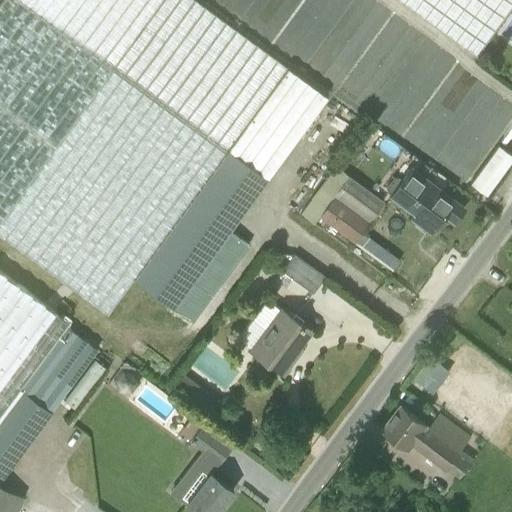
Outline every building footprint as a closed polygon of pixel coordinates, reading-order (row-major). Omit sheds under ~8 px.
[(327,98),(323,95),(194,0),(1,0),(0,2),(0,234),(106,312),(131,278),(169,305),(191,323),(249,245),(230,231),(327,98)] [(511,0),(399,0),(475,55),(511,4),(511,0)] [(497,146),(469,184),(484,195),(511,157),(497,146)] [(318,216),(391,271),(400,260),(361,232),(383,201),(333,166),(300,215),(312,224),(318,216)] [(388,191),(391,194),(390,195),(414,213),(434,228),(443,217),(453,225),(465,209),(454,201),(410,169),(401,181),(398,178),(393,178),(386,187),(388,191)] [(324,275),(294,254),(282,271),(312,292),(324,275)] [(19,389),(66,327),(70,321),(0,269),(0,420),(22,391),(19,389)] [(302,351),(298,348),(311,330),(268,299),(254,319),(266,328),(250,349),(284,375),(302,351)] [(0,476),(2,478),(97,350),(66,327),(19,389),(22,391),(0,420),(0,476)] [(250,375),(260,382),(267,373),(257,365),(250,375)] [(434,379),(431,376),(421,368),(413,378),(427,389),(434,379)] [(383,429),(392,436),(409,449),(412,444),(446,470),(471,438),(440,414),(430,427),(401,405),(383,429)] [(218,462),(229,448),(190,420),(180,433),(218,462)] [(169,492),(195,511),(216,511),(233,490),(210,472),(195,491),(179,479),(169,492)] [(0,511),(17,511),(24,498),(0,486),(0,511)]
